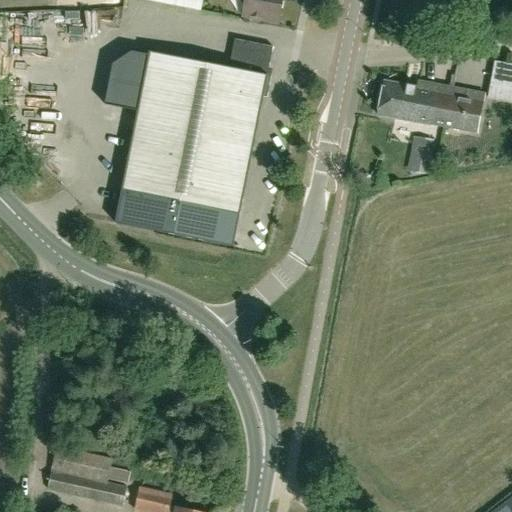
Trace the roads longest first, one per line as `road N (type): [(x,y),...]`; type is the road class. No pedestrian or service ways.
road 1 (tertiary): [(297,261),(310,234),(357,0)]
road 2 (unclassified): [(32,511),(52,251)]
road 3 (secondary): [(218,342),(164,302),(84,274),(52,251)]
road 4 (secondary): [(256,511),(261,419),(218,342)]
